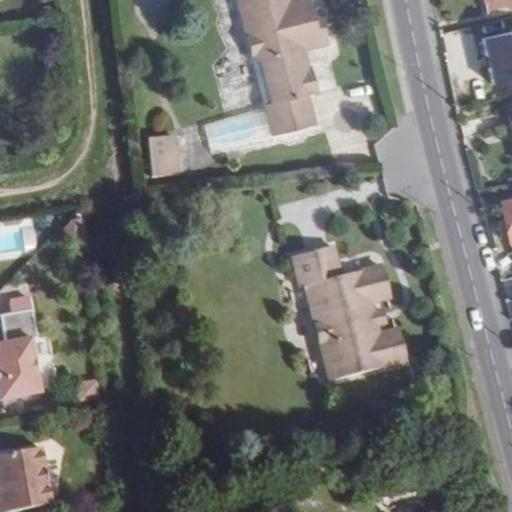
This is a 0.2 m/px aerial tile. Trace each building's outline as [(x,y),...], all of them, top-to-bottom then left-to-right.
[(239,0),(255,62),(263,60),(274,103),(267,107),(275,136),(314,125),(306,95),(317,93),(310,69),(303,70),(298,51),(327,44),(319,11),(312,13),(307,0),(239,0)] [(511,7),(511,0),(485,0),(488,10),(510,5),(511,7)] [(511,32),(485,39),(495,86),(511,81),(511,32)] [(171,137),(144,141),(150,180),(177,176),(171,137)] [(511,200),(502,202),(511,243),(511,200)] [(389,298),(381,266),(340,276),(332,247),(292,257),(300,288),(304,287),(329,382),(406,362),(398,329),(378,334),(376,326),(373,312),(370,303),(389,298)] [(0,397),(39,391),(29,337),(35,336),(31,307),(28,294),(9,298),(12,310),(0,313),(5,341),(0,341),(0,397)] [(382,310),(373,312),(376,326),(385,324),(382,310)] [(20,493),(48,488),(40,445),(0,452),(0,511),(22,508),(20,493)] [(20,493),(22,508),(51,503),(48,488),(20,493)]
